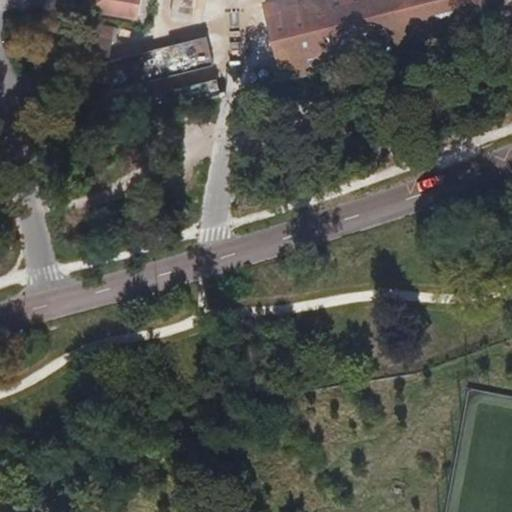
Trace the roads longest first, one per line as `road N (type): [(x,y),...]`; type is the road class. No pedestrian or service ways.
road 1 (unclassified): [(0,317),(205,262),(511,160)]
road 2 (unknown): [(0,170),(511,63)]
